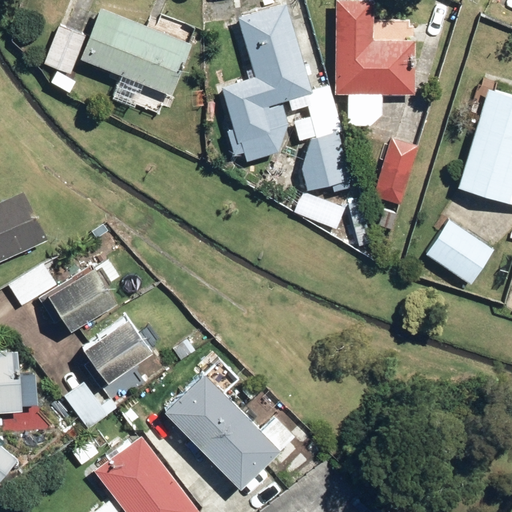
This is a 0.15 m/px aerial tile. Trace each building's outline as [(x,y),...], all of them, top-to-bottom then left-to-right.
[(345,93),(345,126),(367,126),(380,115),(380,94),(412,94),(413,38),(372,38),(372,21),(372,0),(333,0),(333,93),(345,93)] [(310,90),(285,2),(235,16),(252,77),(218,86),(230,129),(225,130),(232,155),(242,153),(244,161),(276,152),(287,123),(280,101),(287,100),(290,111),(305,107),(308,117),(292,121),(298,141),(306,138),(299,169),(305,191),(349,178),(337,133),(340,132),(327,85),(310,90)] [(190,44),(98,6),(77,58),(169,96),(190,44)] [(83,36),(57,25),(41,63),(67,74),(83,36)] [(73,81),(55,71),(49,82),(67,92),(73,81)] [(511,93),(486,86),(455,190),(511,206),(511,93)] [(415,145),(390,137),(371,195),(397,203),(415,145)] [(20,189),(0,198),(0,260),(45,239),(20,189)] [(343,208),(301,191),(293,211),(335,227),(343,208)] [(359,201),(347,204),(356,243),(368,240),(359,201)] [(394,214),(382,210),(377,224),(389,229),(394,214)] [(493,252),(447,219),(422,254),(468,287),(493,252)] [(65,329),(109,299),(83,261),(55,281),(40,259),(5,284),(20,305),(39,292),(65,329)] [(120,310),(75,346),(103,381),(148,345),(120,310)] [(166,347),(175,362),(206,344),(197,329),(166,347)] [(14,348),(0,348),(0,413),(19,412),(19,403),(35,402),(33,369),(16,370),(14,348)] [(213,354),(157,409),(235,488),(290,434),(267,411),(253,425),(238,409),(263,385),(252,374),(242,384),(213,354)] [(97,402),(80,379),(60,395),(87,430),(118,406),(108,394),(97,402)] [(193,511),(197,509),(137,431),(88,469),(106,492),(80,511),(193,511)] [(80,465),(99,446),(87,434),(68,452),(80,465)] [(0,477),(15,461),(0,446),(0,477)]
